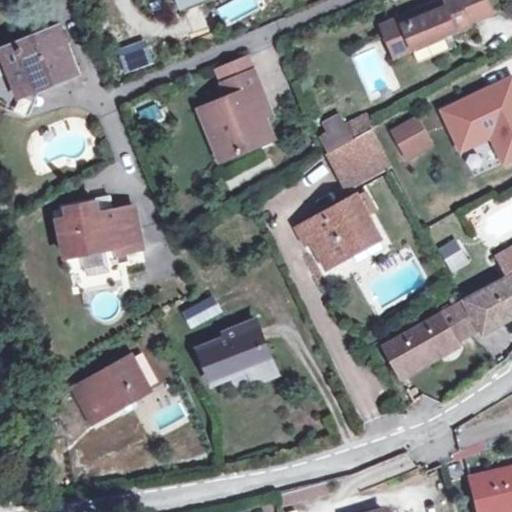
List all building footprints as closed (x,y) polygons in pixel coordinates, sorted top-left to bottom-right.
[(179,0),(183,9),(202,1),(201,0),(179,0)] [(413,49),(449,34),(472,24),(470,22),(492,13),(486,0),(438,0),(379,24),(392,57),(413,49)] [(4,53),(19,91),(71,71),(62,52),(54,33),(4,53)] [(454,45),(449,34),(413,49),(418,59),(454,45)] [(19,91),(4,53),(2,47),(0,48),(0,93),(1,94),(0,96),(0,108),(12,113),(20,93),(19,91)] [(69,49),(62,52),(71,71),(77,68),(69,49)] [(77,68),(71,71),(19,91),(20,93),(12,113),(23,117),(29,115),(38,92),(80,75),(77,68)] [(261,105),(267,102),(254,72),(223,84),(230,98),(201,109),(215,141),(226,137),(234,156),(245,151),(243,147),(254,143),(256,147),(275,139),(266,116),(261,105)] [(511,80),(489,91),(496,106),(509,100),(511,106),(511,80)] [(443,113),(462,151),(492,137),(504,164),(511,160),(511,106),(509,100),(496,106),(489,91),(443,113)] [(271,113),(267,102),(261,105),(266,116),(271,113)] [(385,113),(381,105),(344,126),(339,116),(322,125),(326,132),(319,137),(328,153),(345,183),(388,161),(372,129),(389,120),(401,113),(398,106),(385,113)] [(417,121),(395,132),(406,156),(429,145),(417,121)] [(223,160),(234,156),(226,137),(215,141),(223,160)] [(245,151),(256,147),(254,143),(243,147),(245,151)] [(298,229),(306,245),(313,241),(328,269),(353,256),(349,249),(377,233),(368,216),(375,212),(365,194),(358,198),(357,196),(298,229)] [(68,218),(59,220),(66,256),(106,248),(104,239),(112,237),(114,246),(116,254),(142,248),(133,205),(99,213),(96,202),(66,209),(68,218)] [(104,239),(106,248),(114,246),(112,237),(104,239)] [(455,237),(437,248),(453,273),(471,261),(455,237)] [(508,279),(511,276),(511,250),(497,259),(508,279)] [(511,276),(508,279),(466,303),(483,332),(511,315),(511,276)] [(183,314),(192,329),(221,313),(212,298),(183,314)] [(483,332),(466,303),(454,310),(469,338),(483,332)] [(454,310),(440,318),(456,343),(469,338),(454,310)] [(456,343),(440,318),(434,321),(384,349),(399,375),(456,343)] [(249,367),(253,378),(254,382),(276,374),(256,322),(226,333),(228,338),(200,349),(214,381),(232,374),(249,367)] [(120,407),(135,399),(150,390),(131,357),(73,389),(92,423),(120,407)] [(249,367),(232,374),(236,385),(253,378),(249,367)] [(38,386),(42,396),(50,392),(46,383),(38,386)] [(139,405),(135,399),(120,407),(124,414),(139,405)] [(40,403),(42,423),(56,421),(54,401),(40,403)] [(483,417),(452,426),(462,459),(493,450),(483,417)] [(511,511),(511,469),(470,479),(477,511),(511,511)] [(325,484),(286,490),(288,503),(327,497),(325,484)]
